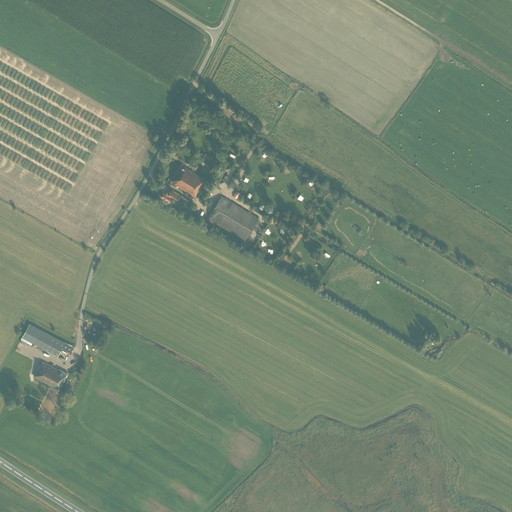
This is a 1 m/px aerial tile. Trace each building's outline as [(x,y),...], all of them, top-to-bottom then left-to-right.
[(211,166),(215,161),(205,155),(201,160),(211,166)] [(190,161),(188,165),(196,170),(198,165),(190,161)] [(195,197),(203,184),(202,183),(205,179),(186,168),(187,167),(182,164),(171,182),(195,197)] [(260,185),(267,179),(264,176),(259,180),(261,181),(259,183),(260,185)] [(169,193),(167,192),(166,194),(164,193),(161,197),(170,202),(172,198),(176,200),(178,196),(170,192),(169,193)] [(208,218),(245,241),(259,219),(230,201),(227,200),(221,196),(215,206),(208,218)] [(58,356),(65,343),(29,324),(24,332),(22,337),(58,356)] [(40,365),(34,376),(59,390),(68,373),(59,369),(58,370),(43,362),(41,366),(40,365)]
